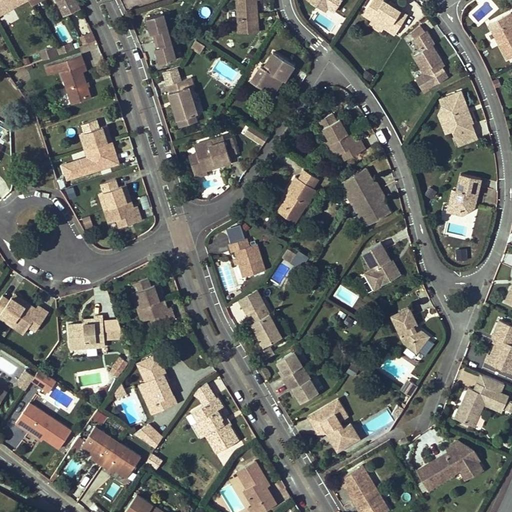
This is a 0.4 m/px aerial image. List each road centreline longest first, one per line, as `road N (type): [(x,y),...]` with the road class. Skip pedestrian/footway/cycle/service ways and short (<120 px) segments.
road 1 (residential): [(331,511),(222,328),(186,224)]
road 2 (residential): [(172,230),(218,352),(314,511)]
road 3 (residential): [(479,285),(506,199),(505,170),(495,116),(445,10)]
road 4 (residential): [(328,56),(388,137),(423,251),(443,282)]
road 5 (residential): [(91,0),(172,230)]
road 6 (residential): [(186,224),(106,0)]
road 7 (residential): [(328,56),(230,204),(186,224)]
road 8 (residential): [(56,253),(67,267),(102,266),(172,230)]
